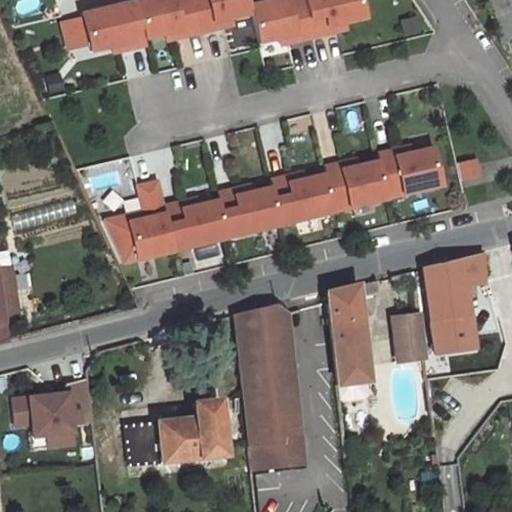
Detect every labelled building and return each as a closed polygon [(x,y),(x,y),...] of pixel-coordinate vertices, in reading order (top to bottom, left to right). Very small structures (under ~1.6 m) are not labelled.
[(136,0),(134,1),(143,38),(163,33),(180,30),(181,36),(198,32),(190,0),(136,0)] [(190,0),(198,32),(215,28),(213,22),(229,18),(250,13),(248,4),(246,0),(190,0)] [(266,0),(248,4),(250,13),(257,43),(278,38),(294,34),(295,40),(312,37),(303,0),(266,0)] [(360,0),(303,0),(312,37),(329,33),(327,26),(342,23),(364,17),(360,0)] [(134,1),(81,13),(89,51),(110,46),(126,42),(128,49),(144,45),(143,38),(134,1)] [(229,18),(213,22),(215,28),(231,25),(229,18)] [(415,19),(401,22),(403,34),(418,31),(415,19)] [(342,23),(327,26),(329,33),(344,29),(342,23)] [(180,30),(163,33),(165,40),(181,36),(180,30)] [(294,34),(278,38),(279,44),(295,40),(294,34)] [(126,42),(110,46),(112,52),(128,49),(126,42)] [(57,75),(45,78),(48,93),(60,90),(57,75)] [(413,145),(392,150),(394,157),(415,152),(413,145)] [(392,150),(376,154),(377,161),(386,198),(440,186),(431,148),(415,152),(394,157),(392,150)] [(355,159),(339,163),(340,169),(356,166),(355,159)] [(459,181),(477,177),(473,159),(454,163),(459,181)] [(322,167),(324,174),(333,212),(386,198),(377,161),(356,166),(340,169),(339,163),(322,167)] [(301,172),(285,176),(287,183),(303,179),(301,172)] [(285,176),(269,180),(271,187),(279,225),(333,212),(324,174),(303,179),(287,183),(285,176)] [(125,214),(101,220),(120,263),(173,250),(162,206),(160,205),(155,182),(136,186),(141,210),(142,211),(152,209),(153,214),(143,217),(127,221),(125,214)] [(248,185),(232,189),(233,196),(249,192),(248,185)] [(232,189),(216,193),(217,200),(226,238),(279,225),(271,187),(249,192),(233,196),(232,189)] [(195,198),(179,202),(180,209),(196,205),(195,198)] [(179,202),(162,206),(173,250),(226,238),(217,200),(196,205),(180,209),(179,202)] [(141,210),(125,214),(127,221),(143,217),(142,211),(141,210)] [(482,255),(422,269),(433,353),(473,348),(463,280),(484,277),(482,255)] [(10,267),(0,268),(0,316),(17,314),(10,267)] [(413,282),(412,272),(392,277),(394,286),(413,282)] [(373,281),(325,293),(336,385),(364,381),(366,381),(356,296),(376,291),(373,281)] [(301,465),(285,313),(278,308),(276,305),(232,316),(250,470),(301,465)] [(423,358),(418,315),(390,318),(396,361),(423,358)] [(433,353),(425,354),(428,378),(476,371),(473,348),(433,353)] [(429,380),(426,380),(428,395),(479,387),(476,371),(428,378),(429,380)] [(90,422),(86,381),(65,385),(66,393),(52,395),(11,400),(14,426),(31,424),(32,435),(32,436),(45,435),(47,447),(73,444),(70,424),(90,422)] [(364,381),(336,385),(337,398),(342,402),(362,399),(366,394),(364,381)] [(66,393),(65,385),(51,389),(52,395),(66,393)] [(179,421),(125,427),(129,467),(224,456),(217,399),(192,401),(193,410),(194,419),(179,421)] [(237,408),(226,409),(227,418),(238,417),(237,408)] [(446,408),(430,410),(431,424),(447,421),(446,408)] [(193,410),(178,412),(179,421),(194,419),(193,410)] [(239,433),(224,435),(225,444),(241,443),(239,433)] [(32,435),(28,436),(30,449),(47,447),(45,435),(32,436),(32,435)]
